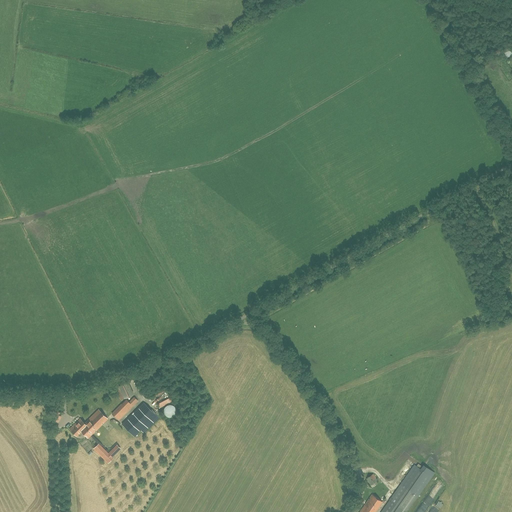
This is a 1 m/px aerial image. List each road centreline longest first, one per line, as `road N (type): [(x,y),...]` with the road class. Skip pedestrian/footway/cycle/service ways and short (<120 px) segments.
road 1 (unclassified): [(228,322),(511,161)]
road 2 (unclassified): [(0,396),(101,387),(228,322)]
road 3 (unclassified): [(357,469),(276,338),(256,323),(228,322)]
road 4 (track): [(511,144),(428,0)]
